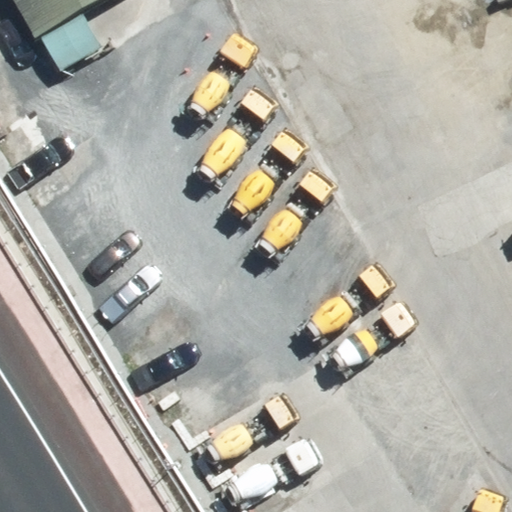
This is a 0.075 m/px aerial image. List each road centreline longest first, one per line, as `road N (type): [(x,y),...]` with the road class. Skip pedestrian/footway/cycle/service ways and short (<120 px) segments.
road 1 (unknown): [(227,0),(148,58),(133,94),(137,139),(294,395),(366,492),(414,505),(452,502),(511,467)]
road 2 (unknown): [(332,0),(511,359)]
